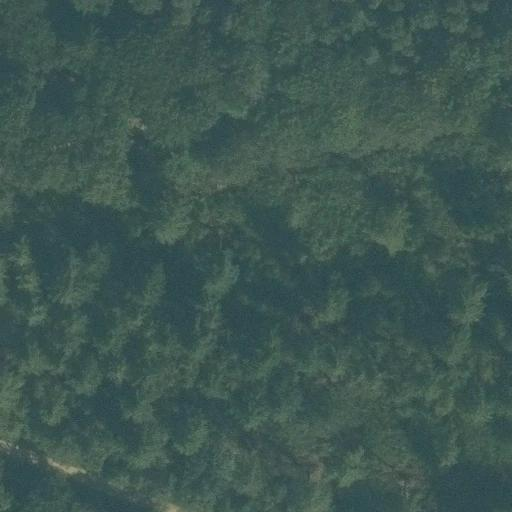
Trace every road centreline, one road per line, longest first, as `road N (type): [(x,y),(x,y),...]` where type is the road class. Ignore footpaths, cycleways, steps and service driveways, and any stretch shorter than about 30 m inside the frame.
road 1 (track): [(0,153),(511,45)]
road 2 (track): [(0,445),(177,511)]
